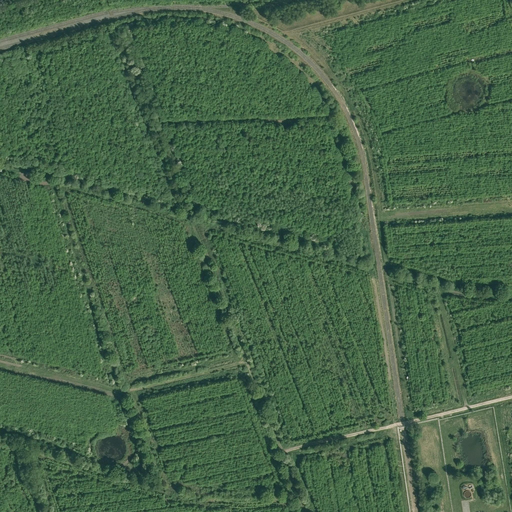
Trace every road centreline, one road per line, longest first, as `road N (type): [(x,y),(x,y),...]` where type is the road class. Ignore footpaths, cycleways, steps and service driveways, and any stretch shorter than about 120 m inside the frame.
road 1 (track): [(125,48),(304,511)]
road 2 (track): [(248,364),(110,392),(26,295)]
road 3 (track): [(511,397),(282,451)]
